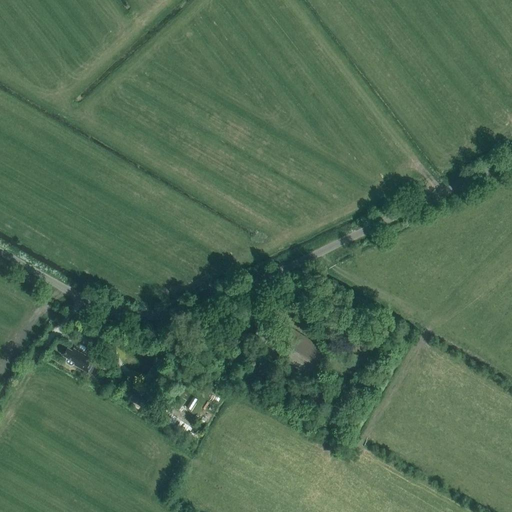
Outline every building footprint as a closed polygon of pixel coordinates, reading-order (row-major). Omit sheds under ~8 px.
[(93,331),(86,327),(80,336),(89,341),(90,339),(96,342),(100,335),(93,330),(93,331)] [(284,331),(279,338),(261,327),(255,337),(280,353),(278,356),(313,378),(329,352),(291,328),(288,333),(284,331)] [(63,355),(67,358),(65,361),(66,363),(70,366),(73,365),(74,364),(87,372),(94,361),(74,349),(72,351),(67,348),(63,355)] [(253,392),(259,383),(244,373),(238,382),(253,392)] [(155,400),(136,387),(128,400),(148,412),(155,400)] [(167,424),(176,430),(178,427),(181,422),(172,416),(169,421),(167,424)] [(338,422),(329,418),(325,426),(333,431),(338,422)]
